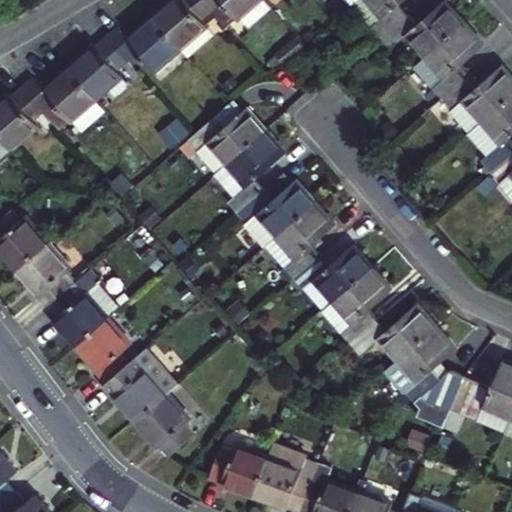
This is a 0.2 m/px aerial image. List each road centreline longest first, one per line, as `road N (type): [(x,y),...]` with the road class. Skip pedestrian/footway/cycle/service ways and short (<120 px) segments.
road 1 (residential): [(511,318),(454,285),(307,111)]
road 2 (residential): [(0,341),(102,475),(153,511)]
